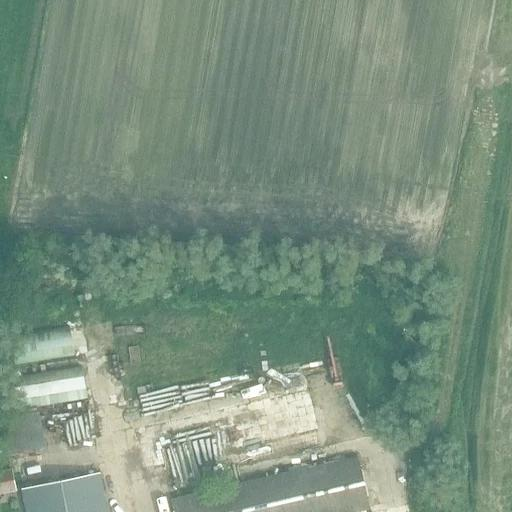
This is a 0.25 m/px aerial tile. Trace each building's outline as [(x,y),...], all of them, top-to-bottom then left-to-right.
[(132,337),(131,315),(119,316),(120,338),(132,337)] [(259,404),(304,397),(301,375),(270,379),(267,359),(229,365),(233,389),(256,386),(259,404)] [(88,362),(26,372),(29,394),(91,384),(88,362)] [(269,412),(271,435),(286,433),(284,411),(269,412)] [(25,438),(49,436),(47,421),(24,423),(25,438)] [(181,456),(174,441),(164,446),(171,460),(181,456)] [(173,503),(175,511),(371,511),(374,511),(362,459),(173,503)] [(0,471),(0,494),(17,491),(12,469),(0,471)] [(109,511),(101,473),(23,490),(27,511),(109,511)]
